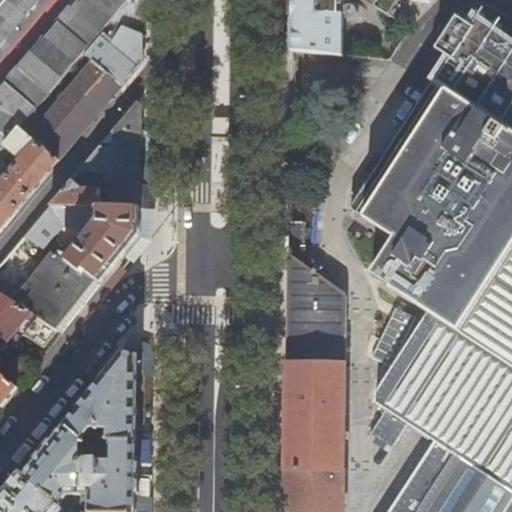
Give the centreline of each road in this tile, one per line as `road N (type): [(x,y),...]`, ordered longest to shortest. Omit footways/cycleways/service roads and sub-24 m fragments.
road 1 (residential): [(0,255),(218,0)]
road 2 (residential): [(0,474),(154,281),(209,247)]
road 3 (primary): [(208,511),(209,247)]
road 4 (primary): [(209,247),(218,0)]
